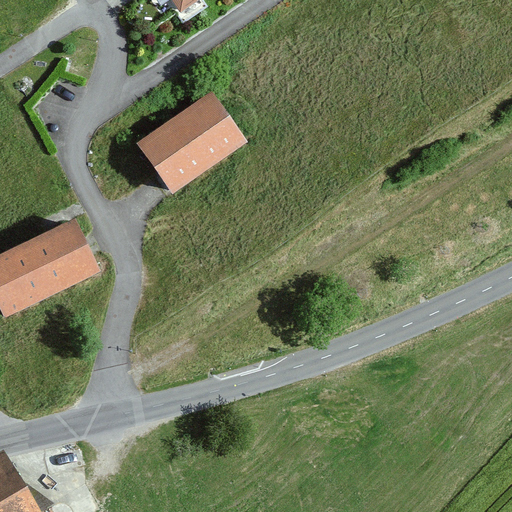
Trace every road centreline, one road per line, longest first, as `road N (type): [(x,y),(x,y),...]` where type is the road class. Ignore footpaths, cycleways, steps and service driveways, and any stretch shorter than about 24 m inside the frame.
road 1 (residential): [(115,415),(126,279),(84,156),(86,133),(113,95),(119,44),(91,0)]
road 2 (tertiary): [(511,277),(424,319),(115,415)]
